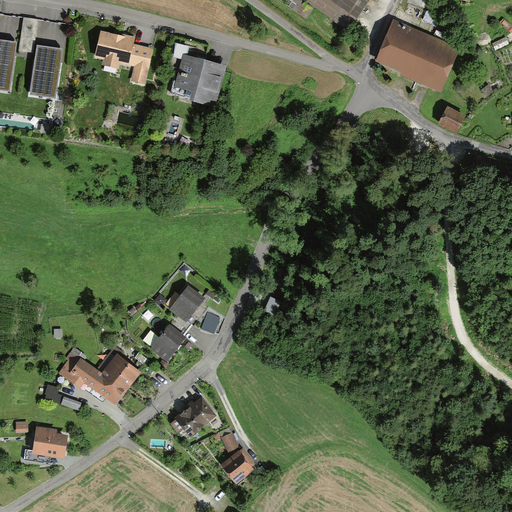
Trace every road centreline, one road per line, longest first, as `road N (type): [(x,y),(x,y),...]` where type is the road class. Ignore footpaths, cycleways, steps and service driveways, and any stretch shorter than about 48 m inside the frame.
road 1 (residential): [(6,511),(120,437),(204,364),(243,307),(284,206),(358,102),(365,79)]
road 2 (residential): [(343,65),(55,0)]
road 3 (track): [(451,140),(456,320),(478,359),(511,384)]
road 4 (residential): [(365,79),(451,140),(511,155)]
